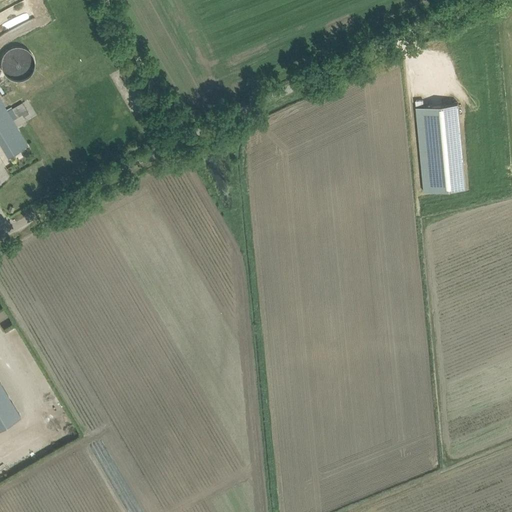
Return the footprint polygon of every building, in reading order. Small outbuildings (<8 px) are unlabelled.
[(10,69),(9,77),(31,78),(33,49),(2,47),(1,68),(10,69)] [(0,142),(8,157),(27,145),(0,99),(0,142)] [(26,110),(22,103),(11,109),(15,116),(26,110)] [(466,188),(458,103),(416,107),(424,192),(466,188)] [(0,427),(20,416),(0,381),(0,427)]
